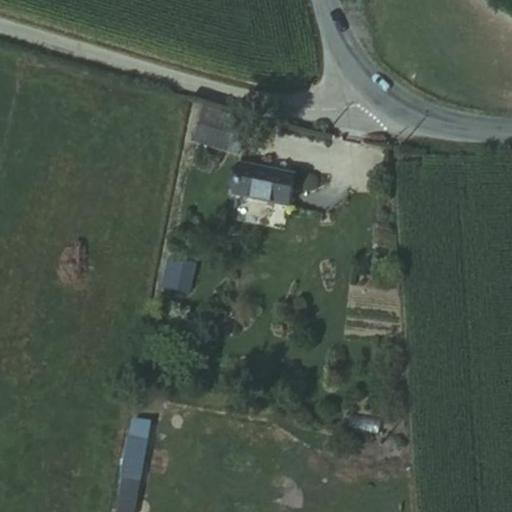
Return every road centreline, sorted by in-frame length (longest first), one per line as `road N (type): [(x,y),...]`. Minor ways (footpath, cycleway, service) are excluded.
road 1 (unclassified): [(377,90),(357,106),(315,110),(0,24)]
road 2 (tertiary): [(511,133),(418,119),(377,90)]
